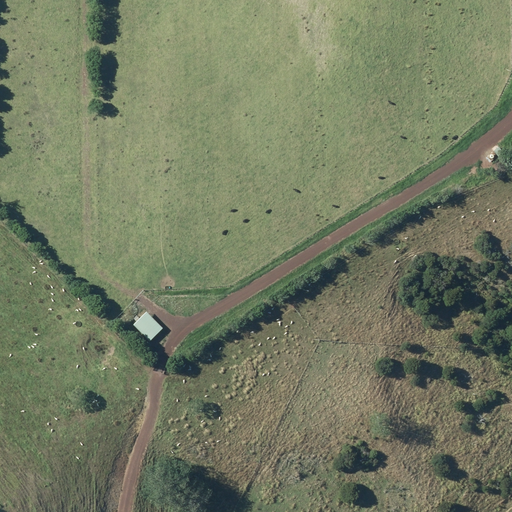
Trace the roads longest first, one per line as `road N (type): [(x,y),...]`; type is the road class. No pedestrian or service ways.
road 1 (track): [(511,128),(498,145),(177,326),(132,455),(123,511)]
road 2 (track): [(177,326),(89,256),(82,0)]
